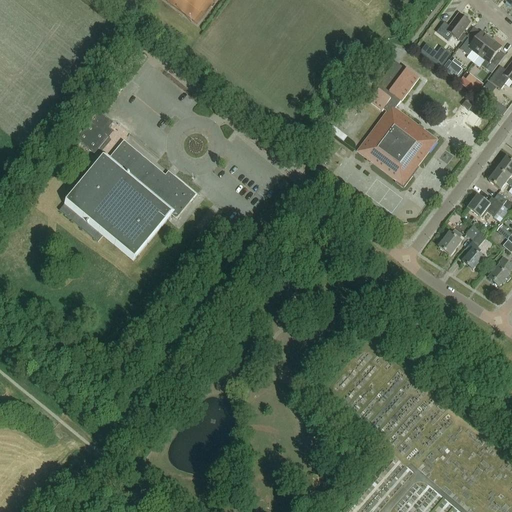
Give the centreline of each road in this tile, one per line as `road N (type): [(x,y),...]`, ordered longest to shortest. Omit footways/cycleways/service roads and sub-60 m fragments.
road 1 (residential): [(405,261),(126,28)]
road 2 (track): [(313,188),(104,458)]
road 3 (unclassified): [(405,261),(511,122)]
